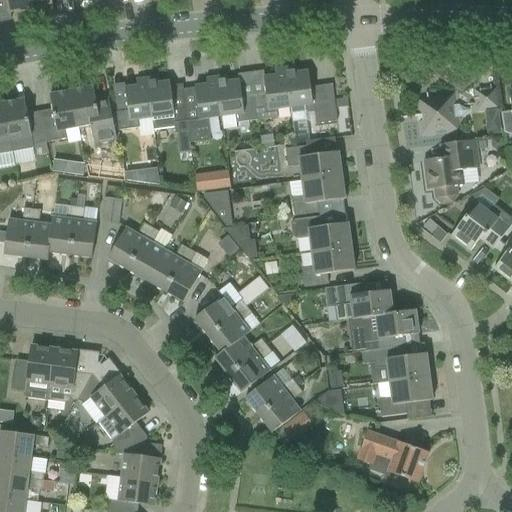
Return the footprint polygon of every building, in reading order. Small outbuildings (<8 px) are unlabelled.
[(31,9),(28,0),(0,0),(0,2),(6,1),(9,14),(31,9)] [(51,0),(28,0),(31,9),(53,5),(51,0)] [(296,68),(284,69),(290,107),(291,107),(293,123),(307,122),(306,114),(313,113),(314,121),(314,125),(318,125),(337,122),(333,85),(311,88),(309,72),(297,74),(296,68)] [(290,107),(284,69),(275,70),(276,77),(264,78),(266,94),(253,96),(257,120),(277,117),(276,109),(290,107)] [(227,77),(216,78),(221,117),(234,115),(235,123),(257,120),(253,96),(242,98),(240,81),(228,83),(227,77)] [(146,80),(152,120),(154,132),(175,129),(176,135),(188,133),(184,104),(181,85),(171,87),(170,83),(158,84),(158,78),(146,80)] [(221,117),(216,78),(206,80),(207,86),(195,87),(195,88),(183,90),(183,85),(181,85),(184,104),(188,133),(190,133),(191,144),(211,141),(208,118),(221,117)] [(138,121),(152,120),(146,80),(136,81),(137,87),(125,89),(127,105),(115,106),(119,131),(139,129),(138,121)] [(117,141),(115,130),(110,105),(98,108),(94,88),(72,92),(79,128),(92,126),(95,146),(117,141)] [(477,112),(499,110),(496,88),(474,90),(475,100),(479,100),(480,107),(476,107),(477,112)] [(511,91),(509,92),(511,110),(511,113),(502,114),(504,134),(507,135),(511,136),(511,91)] [(41,118),(46,143),(67,139),(65,131),(79,128),(72,92),(50,96),(54,116),(41,118)] [(455,93),(428,97),(428,101),(423,102),(422,98),(415,98),(421,138),(460,133),(458,119),(462,118),(469,111),(459,105),(457,106),(455,93)] [(34,149),(34,146),(46,143),(41,118),(29,120),(25,100),(3,105),(10,141),(13,153),(34,149)] [(0,155),(13,153),(10,141),(3,105),(0,105),(0,155)] [(486,113),(488,135),(500,134),(498,112),(486,113)] [(504,139),(491,140),(492,147),(497,152),(506,151),(504,139)] [(442,205),(455,203),(459,196),(458,186),(464,185),(462,172),(480,169),(476,141),(449,145),(451,158),(424,162),(427,190),(435,189),(436,199),(442,205)] [(301,180),(342,175),(339,153),(312,156),(311,146),(285,149),(288,168),(299,166),(301,180)] [(52,173),(63,174),(64,162),(54,161),(52,173)] [(138,173),(139,183),(158,185),(156,171),(138,173)] [(210,191),(207,174),(195,176),(197,193),(210,191)] [(319,203),(345,200),(342,175),(301,180),(303,196),(291,197),(294,217),(320,213),(319,203)] [(175,198),(169,208),(181,215),(187,204),(175,198)] [(103,223),(119,224),(121,201),(106,199),(103,223)] [(485,237),(497,246),(511,225),(511,219),(495,206),(489,214),(479,206),(469,219),(466,217),(451,238),(470,252),(479,240),(481,242),(485,237)] [(77,208),(68,207),(66,220),(54,218),(49,253),(69,256),(71,257),(77,208)] [(89,259),(92,259),(97,224),(83,222),(85,209),(77,208),(71,257),(72,257),(72,256),(89,259)] [(6,245),(4,256),(7,256),(25,258),(25,259),(26,259),(32,210),(24,209),(22,222),(9,220),(7,234),(6,245)] [(49,253),(54,218),(53,218),(52,226),(39,224),(41,211),(32,210),(26,259),(31,259),(45,261),(48,262),(49,253)] [(311,252),(351,247),(348,224),(322,227),(321,218),(295,221),(290,226),(292,237),(297,240),(309,238),(311,252)] [(440,228),(430,220),(423,228),(433,236),(440,228)] [(126,229),(108,260),(111,261),(126,270),(127,271),(152,228),(145,224),(138,235),(126,229)] [(250,242),(248,226),(224,230),(249,260),(257,259),(255,241),(250,242)] [(152,228),(127,271),(129,272),(129,271),(145,281),(146,282),(164,251),(153,244),(159,233),(152,228)] [(511,236),(505,247),(509,251),(494,270),(511,283),(511,236)] [(239,251),(228,237),(218,245),(229,259),(239,251)] [(164,251),(146,282),(147,283),(148,282),(164,291),(163,292),(165,293),(189,250),(182,246),(175,257),(164,251)] [(328,274),(355,271),(351,247),(311,252),(313,269),(301,270),(304,288),(330,284),(328,274)] [(181,302),(184,304),(202,272),(190,266),(197,255),(189,250),(165,293),(166,293),(181,302)] [(237,295),(242,301),(247,308),(270,290),(260,277),(237,295)] [(353,321),(376,318),(376,317),(393,315),(393,314),(390,292),(363,295),(361,285),(325,290),(327,308),(336,307),(337,322),(353,320),(353,321)] [(293,296),(277,297),(287,310),(292,307),(294,301),(293,296)] [(207,336),(208,337),(247,308),(242,301),(231,309),(223,298),(195,320),(196,322),(197,322),(208,336),(207,336)] [(209,338),(221,354),(222,355),(244,338),(250,333),(242,323),(252,315),(247,308),(208,337),(209,339),(209,338)] [(392,339),(419,335),(416,311),(393,314),(393,315),(376,317),(376,318),(353,321),(353,323),(353,325),(354,327),(354,329),(355,331),(357,332),(358,333),(359,334),(361,334),(363,334),(364,334),(366,334),(368,352),(373,352),(373,351),(393,349),(392,339)] [(293,327),(283,335),(289,343),(299,335),(293,327)] [(251,348),(244,338),(222,355),(221,354),(215,359),(216,361),(217,361),(227,375),(228,377),(267,347),(261,340),(251,348)] [(50,386),(54,350),(31,347),(29,367),(16,365),(13,391),(25,392),(25,398),(48,401),(50,386)] [(240,392),(242,394),(270,372),(262,362),(272,354),(267,347),(228,377),(229,378),(240,392)] [(430,378),(427,355),(399,358),(398,348),(393,349),(373,351),(373,352),(368,352),(361,353),(363,366),(375,365),(376,370),(387,368),(389,383),(430,378)] [(54,350),(50,386),(48,401),(67,404),(72,398),(78,401),(92,375),(75,373),(78,353),(54,350)] [(343,388),(341,373),(329,375),(331,390),(343,388)] [(84,405),(92,398),(106,416),(134,395),(120,377),(104,389),(94,375),(92,375),(78,401),(84,405)] [(259,417),(298,387),(292,380),(282,388),(274,377),(245,399),(247,401),(258,415),(259,417)] [(405,405),(433,401),(430,378),(389,383),(391,398),(380,400),(382,418),(407,415),(405,405)] [(302,383),(302,384),(298,387),(303,394),(308,390),(302,383)] [(298,387),(259,417),(260,418),(271,432),(270,432),(272,434),(301,412),(293,401),(303,394),(298,387)] [(112,441),(114,448),(143,441),(143,439),(133,426),(148,414),(134,395),(106,416),(98,423),(112,441)] [(302,414),(280,430),(289,443),(311,427),(302,414)] [(41,418),(31,417),(29,427),(40,429),(41,418)] [(35,437),(0,432),(0,454),(32,459),(34,447),(47,448),(48,440),(35,438),(35,437)] [(418,483),(428,454),(399,443),(398,444),(367,433),(358,460),(370,465),(368,471),(389,479),(391,474),(418,483)] [(124,456),(121,479),(157,484),(160,460),(141,458),(143,441),(114,448),(115,455),(124,456)] [(81,449),(77,445),(73,444),(68,447),(77,456),(81,453),(81,449)] [(58,448),(56,460),(67,461),(69,449),(58,448)] [(30,473),(32,459),(0,454),(0,475),(42,482),(43,474),(30,473)] [(76,465),(61,463),(59,476),(61,477),(75,479),(76,465)] [(28,489),(41,491),(42,482),(0,475),(0,499),(26,503),(28,489)] [(109,501),(107,511),(133,511),(134,504),(154,507),(157,484),(121,479),(119,502),(109,501)] [(55,484),(44,482),(43,490),(54,491),(55,484)] [(24,511),(26,503),(0,499),(0,511),(24,511)]
